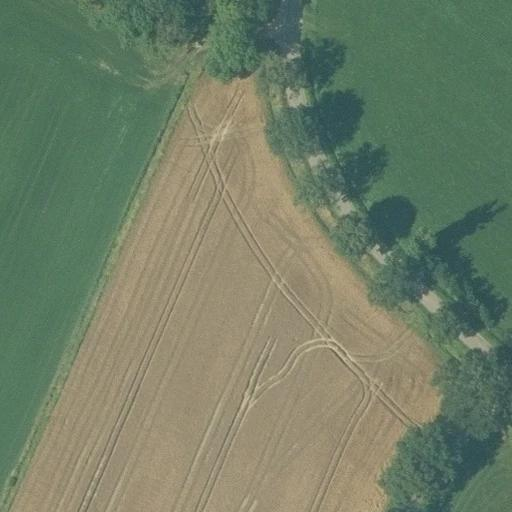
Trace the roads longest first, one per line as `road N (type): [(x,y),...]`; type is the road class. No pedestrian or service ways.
road 1 (unclassified): [(511,379),(359,237),(313,158),(298,109),(296,0)]
road 2 (unclassified): [(424,511),(466,445),(511,399)]
road 3 (track): [(175,67),(206,41),(124,0)]
